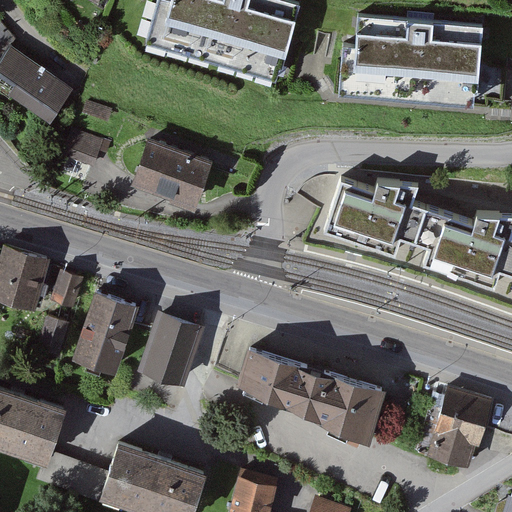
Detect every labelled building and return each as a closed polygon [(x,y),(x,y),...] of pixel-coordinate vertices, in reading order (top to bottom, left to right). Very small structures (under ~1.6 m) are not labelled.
[(157,0),(146,46),(274,87),(299,5),(283,0),(157,0)] [(343,42),(339,97),(477,110),(484,26),(358,15),(356,45),(343,42)] [(10,41),(0,55),(0,92),(35,118),(63,79),(10,41)] [(98,164),(108,138),(74,125),(64,152),(98,164)] [(200,166),(140,144),(123,188),(184,211),(200,166)] [(341,181),(324,237),(511,296),(511,217),(472,222),(414,204),(420,183),(372,190),(341,181)] [(4,247),(0,257),(0,302),(32,315),(51,264),(4,247)] [(54,270),(44,298),(68,306),(78,279),(54,270)] [(84,291),(59,359),(99,374),(124,305),(84,291)] [(40,314),(27,349),(54,359),(67,324),(40,314)] [(152,316),(130,378),(170,392),(193,330),(152,316)] [(238,346),(222,390),(361,440),(377,396),(238,346)] [(487,399),(438,383),(414,456),(462,472),(487,399)] [(0,387),(0,453),(38,467),(59,408),(0,387)] [(110,439),(88,498),(125,511),(187,511),(202,473),(110,439)] [(257,511),(265,481),(233,474),(224,511),(257,511)] [(511,511),(511,493),(510,493),(503,511),(511,511)] [(349,511),(351,510),(316,497),(310,511),(349,511)]
